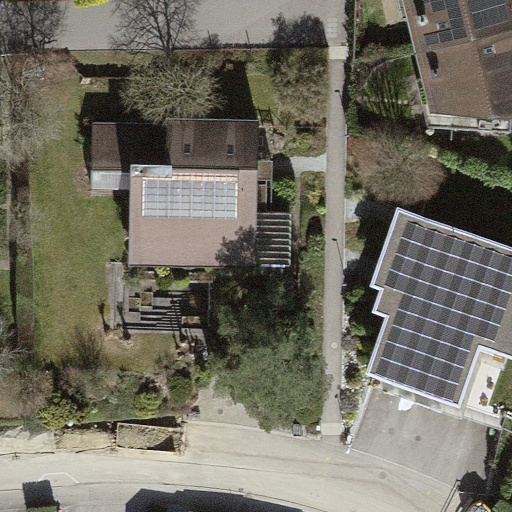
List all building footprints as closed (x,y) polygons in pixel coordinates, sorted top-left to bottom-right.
[(511,0),(411,0),(423,45),(511,22),(511,0)] [(511,22),(423,45),(431,76),(439,106),(499,110),(497,130),(510,131),(511,111),(511,22)] [(428,126),(497,130),(499,110),(439,106),(431,76),(417,79),(428,126)] [(167,124),(93,123),(92,187),(130,188),(129,239),(207,241),(207,256),(209,256),(256,257),(257,232),(286,232),(289,232),(290,211),(265,211),(266,183),(257,183),(258,124),(167,122),(167,124)] [(403,214),(399,225),(435,237),(439,226),(403,214)] [(435,237),(399,225),(382,275),(392,278),(384,301),(398,305),(380,356),(458,383),(478,325),(511,337),(511,251),(439,226),(435,237)] [(257,232),(256,257),(256,263),(287,263),(286,232),(257,232)] [(207,241),(129,239),(129,263),(209,264),(209,256),(207,256),(207,241)] [(458,383),(380,356),(371,381),(463,414),(483,356),(506,364),(511,345),(511,337),(478,325),(458,383)]
